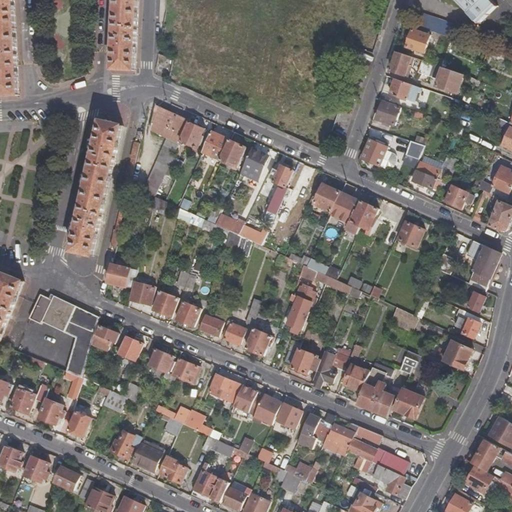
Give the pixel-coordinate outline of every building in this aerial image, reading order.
[(0,0),(0,95),(21,95),(15,0),(0,0)] [(118,0),(115,69),(137,70),(139,0),(118,0)] [(500,5),(494,0),(459,0),(482,23),(500,5)] [(432,35),(414,29),(409,47),(426,53),(432,35)] [(414,57),(399,52),(394,71),(408,75),(411,66),(414,57)] [(433,63),(436,64),(444,67),(447,60),(435,56),(433,63)] [(422,60),(414,57),(411,66),(420,69),(422,60)] [(424,74),(432,76),(436,64),(433,63),(428,62),(424,74)] [(436,64),(432,76),(443,80),(447,68),(444,67),(436,64)] [(462,94),(469,76),(447,68),(443,80),(441,87),(462,94)] [(426,88),(399,79),(394,94),(419,102),(422,92),(425,93),(426,88)] [(403,107),(386,102),(380,118),(389,122),(389,124),(392,126),(393,123),(398,124),(403,107)] [(156,104),(155,110),(151,130),(167,137),(180,143),(190,120),(156,104)] [(508,121),(500,117),(497,123),(506,127),(508,121)] [(125,126),(103,121),(74,251),(95,256),(125,126)] [(206,128),(191,121),(182,140),(197,147),(196,150),(199,151),(205,135),(203,135),(206,128)] [(231,139),(213,130),(203,152),(222,160),(231,139)] [(180,143),(167,137),(143,191),(156,196),(180,143)] [(247,147),(231,139),(222,160),(238,168),(247,147)] [(392,147),(373,140),(365,158),(382,167),(386,159),(389,160),(392,153),(389,152),(392,147)] [(428,145),(413,140),(409,154),(422,159),(428,145)] [(131,185),(140,142),(133,141),(130,157),(131,157),(115,228),(114,227),(110,245),(117,246),(129,192),(131,185)] [(269,155),(254,148),(242,173),(260,181),(268,163),(266,162),(269,155)] [(417,181),(442,192),(450,173),(424,162),(417,181)] [(472,164),(466,177),(476,182),(482,169),(472,164)] [(275,182),(287,187),(295,170),(283,165),(280,171),(275,168),(272,177),(276,180),(275,182)] [(495,183),(511,190),(511,187),(511,169),(503,166),(495,183)] [(185,181),(189,183),(195,169),(191,167),(185,181)] [(497,192),(508,197),(511,190),(495,183),(490,180),(487,187),(488,188),(493,190),(497,192)] [(333,212),(342,191),(326,184),(322,192),(319,190),(316,198),(318,199),(316,204),(333,212)] [(137,188),(131,185),(129,192),(135,195),(137,188)] [(478,195),(454,185),(450,193),(453,194),(450,202),(466,210),(470,203),(474,205),(478,195)] [(290,189),(287,187),(285,192),(280,189),(270,211),(278,215),(290,189)] [(347,189),(344,188),(342,191),(333,212),(332,214),(340,218),(343,211),(351,215),(358,198),(345,193),(347,189)] [(491,194),(495,196),(497,192),(493,190),(488,188),(479,214),(482,216),(491,194)] [(511,229),(511,199),(508,197),(497,192),(495,196),(494,202),(500,205),(494,227),(505,232),(511,229)] [(168,202),(156,196),(153,209),(164,213),(168,202)] [(363,226),(372,205),(363,201),(359,211),(357,209),(348,229),(359,234),(363,226)] [(380,209),(372,205),(363,226),(369,228),(367,233),(372,236),(379,219),(376,218),(380,209)] [(180,207),(177,216),(191,222),(194,214),(180,207)] [(247,222),(223,211),(217,224),(222,227),(231,231),(241,235),(245,225),(247,222)] [(348,221),(351,215),(343,211),(340,218),(348,221)] [(479,214),(477,219),(485,222),(487,217),(482,216),(479,214)] [(216,224),(206,219),(204,228),(212,232),(213,229),(216,224)] [(409,221),(407,224),(401,239),(419,247),(427,229),(409,221)] [(407,224),(402,222),(396,237),(401,239),(407,224)] [(222,227),(217,224),(216,224),(213,229),(220,233),(222,227)] [(268,236),(245,225),(241,235),(259,243),(264,246),(268,236)] [(241,235),(231,231),(229,236),(239,240),(241,235)] [(488,290),(504,256),(502,252),(476,240),(470,255),(481,260),(472,282),(479,285),(488,290)] [(253,251),(245,248),(243,254),(251,257),(253,251)] [(444,269),(452,272),(459,259),(446,252),(440,267),(444,269)] [(283,254),(281,258),(281,259),(294,265),(296,260),(283,254)] [(138,270),(113,264),(109,283),(133,289),(138,270)] [(328,283),(331,276),(328,275),(309,266),(307,265),(304,273),(328,283)] [(439,280),(444,269),(440,267),(435,278),(439,280)] [(186,286),(190,274),(190,273),(182,271),(178,284),(186,286)] [(0,344),(26,281),(6,273),(0,287),(0,344)] [(190,274),(186,286),(194,289),(197,277),(190,274)] [(331,276),(328,283),(351,293),(354,287),(339,280),(331,276)] [(157,288),(138,282),(133,299),(152,306),(157,288)] [(384,288),(376,285),(372,295),(377,297),(379,298),(384,288)] [(490,291),(488,290),(479,285),(476,291),(488,297),(490,291)] [(299,297),(295,295),(293,300),(299,303),(290,325),(302,330),(311,308),(314,310),(319,299),(316,297),(318,293),(303,287),(299,297)] [(354,287),(351,293),(361,298),(364,291),(363,291),(354,287)] [(156,309),(173,316),(180,297),(162,291),(156,309)] [(481,312),(488,297),(476,291),(469,307),(481,312)] [(432,300),(434,295),(428,292),(426,297),(432,300)] [(77,337),(68,372),(82,377),(84,373),(93,344),(99,324),(101,316),(55,295),(54,299),(42,294),(31,318),(42,324),(43,321),(77,337)] [(262,307),(264,303),(256,300),(248,322),(256,325),(256,324),(259,317),(262,308),(262,307)] [(195,326),(203,308),(186,301),(179,319),(195,326)] [(413,331),(419,316),(417,316),(399,307),(393,322),(413,331)] [(262,308),(259,317),(266,320),(270,310),(262,308)] [(482,322),(484,318),(467,310),(466,314),(471,317),(482,322)] [(221,337),(226,322),(208,315),(202,329),(207,331),(206,334),(209,336),(211,333),(213,334),(221,337)] [(476,337),(482,322),(471,317),(470,319),(467,318),(463,328),(466,329),(465,331),(476,337)] [(246,329),(229,322),(223,338),(241,345),(246,329)] [(316,324),(312,322),(306,336),(310,338),(316,324)] [(120,333),(99,324),(93,344),(109,350),(113,341),(117,343),(120,333)] [(274,336),(257,329),(248,349),(265,356),(270,346),(271,347),(273,342),(274,342),(275,338),(273,337),(274,336)] [(145,343),(128,335),(120,353),(137,361),(145,343)] [(301,348),(303,342),(295,338),(291,348),(300,351),(301,348)] [(466,369),(474,348),(455,339),(446,360),(466,369)] [(346,370),(348,367),(345,366),(351,351),(344,348),(343,349),(342,349),(342,350),(330,344),(324,359),(319,369),(313,384),(322,387),(326,379),(335,383),(339,373),(334,371),(332,370),(334,365),(346,370)] [(362,347),(357,344),(352,355),(358,357),(362,347)] [(286,359),(295,363),(300,351),(291,348),(286,359)] [(319,356),(301,348),(300,351),(295,363),(294,366),(310,372),(312,366),(319,369),(324,359),(319,357),(319,356)] [(151,365),(167,372),(169,373),(170,370),(173,371),(177,363),(174,361),(176,357),(158,349),(151,365)] [(43,367),(45,362),(31,357),(30,361),(43,367)] [(174,375),(177,376),(191,383),(199,366),(182,358),(174,375)] [(408,358),(407,362),(415,367),(417,363),(408,358)] [(359,403),(389,415),(397,396),(386,390),(388,385),(383,382),(386,373),(392,376),(395,369),(377,361),(373,371),(364,391),(359,403)] [(364,391),(373,371),(355,364),(346,384),(364,391)] [(199,366),(191,383),(195,384),(203,368),(199,366)] [(172,374),(169,379),(174,382),(177,376),(174,375),(172,373),(172,374)] [(241,391),(245,384),(219,373),(211,390),(237,402),(241,391)] [(10,389),(11,384),(0,379),(0,401),(4,403),(7,395),(10,396),(13,390),(10,389)] [(128,397),(133,400),(137,402),(144,388),(131,381),(124,395),(128,397)] [(237,402),(235,404),(250,411),(257,396),(264,400),(265,396),(266,393),(245,384),(241,391),(237,402)] [(98,390),(108,394),(110,389),(109,389),(104,386),(101,385),(98,390)] [(71,398),(78,401),(82,388),(75,386),(71,398)] [(31,414),(39,395),(22,388),(14,408),(31,414)] [(406,388),(398,409),(418,418),(427,397),(406,388)] [(122,412),(128,397),(124,395),(110,389),(108,394),(103,403),(122,412)] [(273,425),(284,402),(276,398),(275,401),(265,396),(264,400),(255,416),(264,420),(273,425)] [(144,398),(142,404),(150,407),(153,402),(144,398)] [(41,418),(59,426),(62,417),(66,419),(68,412),(65,410),(66,406),(49,400),(41,418)] [(294,416),(297,408),(287,403),(279,420),(296,428),(300,419),(294,416)] [(157,411),(171,418),(175,419),(177,414),(159,406),(157,411)] [(175,419),(183,423),(185,424),(191,411),(181,406),(177,414),(175,419)] [(194,427),(201,414),(191,410),(191,411),(185,424),(187,424),(194,427)] [(85,438),(93,418),(79,412),(71,431),(85,438)] [(331,428),(337,415),(329,412),(325,421),(321,420),(322,418),(311,413),(299,441),(314,448),(319,438),(325,425),(331,428)] [(210,435),(211,435),(213,429),(202,424),(206,416),(201,414),(194,427),(200,430),(210,435)] [(508,442),(511,435),(511,420),(500,414),(490,433),(508,442)] [(166,429),(178,435),(183,423),(175,419),(171,418),(166,429)] [(354,439),(357,433),(360,425),(353,422),(349,430),(346,429),(347,426),(343,424),(341,427),(336,425),(331,435),(329,434),(325,443),(347,454),(349,450),(354,439)] [(325,441),(331,428),(325,425),(319,438),(325,441)] [(368,438),(372,429),(360,425),(357,433),(368,438)] [(133,445),(139,448),(145,434),(128,426),(125,433),(121,442),(117,441),(112,452),(130,460),(134,450),(131,448),(133,445)] [(116,440),(117,441),(121,442),(125,433),(120,431),(116,440)] [(219,439),(228,443),(232,436),(223,432),(219,439)] [(212,451),(213,448),(217,438),(211,435),(210,435),(204,448),(212,451)] [(213,448),(231,457),(232,456),(233,452),(235,447),(228,443),(219,439),(217,438),(213,448)] [(511,483),(511,451),(487,438),(474,462),(478,464),(489,470),(501,449),(508,453),(505,459),(511,463),(511,472),(509,470),(504,479),(511,483)] [(378,450),(354,439),(349,450),(365,458),(373,461),(378,450)] [(240,448),(246,451),(248,452),(252,445),(244,440),(240,448)] [(156,472),(164,454),(143,445),(136,463),(156,472)] [(22,462),(25,453),(8,446),(0,464),(18,472),(19,468),(22,469),(25,463),(22,462)] [(240,448),(235,447),(233,452),(244,457),(246,451),(240,448)] [(244,457),(242,461),(247,463),(251,454),(248,452),(246,451),(244,457)] [(168,455),(160,474),(182,484),(190,468),(178,463),(179,461),(168,455)] [(48,472),(51,464),(33,457),(26,475),(44,482),(46,478),(49,479),(51,473),(48,472)] [(361,468),(368,471),(373,461),(365,458),(361,468)] [(278,476),(285,480),(289,471),(285,469),(266,461),(263,469),(271,473),(273,468),(280,472),(278,476)] [(368,471),(376,475),(380,465),(373,461),(368,471)] [(196,490),(213,498),(222,479),(210,473),(213,465),(206,462),(203,470),(205,471),(196,490)] [(307,479),(312,468),(300,462),(297,469),(288,464),(285,469),(289,471),(302,477),(307,479)] [(487,492),(494,479),(497,475),(489,470),(478,464),(469,482),(487,492)] [(405,483),(408,478),(380,465),(376,475),(376,477),(392,484),(390,490),(408,498),(413,487),(405,483)] [(62,467),(55,482),(76,491),(81,479),(83,480),(84,478),(82,476),(62,467)] [(216,500),(222,503),(231,483),(227,481),(231,474),(226,471),(223,477),(222,479),(213,498),(216,500)] [(285,480),(283,486),(295,492),(302,477),(289,471),(285,480)] [(342,477),(337,475),(333,483),(338,486),(342,477)] [(511,489),(511,483),(504,479),(497,475),(494,479),(511,489)] [(12,490),(17,493),(22,480),(17,478),(12,490)] [(246,492),(249,486),(236,479),(233,486),(246,492)] [(80,499),(87,503),(96,484),(89,480),(80,499)] [(109,511),(117,496),(105,490),(106,487),(100,484),(90,505),(100,510),(99,511),(109,511)] [(248,494),(251,495),(254,488),(249,486),(246,492),(233,486),(226,502),(241,509),(248,494)] [(381,504),(384,496),(381,495),(374,492),(366,488),(359,506),(356,505),(352,511),(377,511),(379,509),(375,507),(376,502),(381,504)] [(267,511),(272,501),(254,493),(244,511),(267,511)] [(470,511),(475,503),(458,493),(448,510),(452,511),(470,511)] [(144,511),(147,506),(128,497),(121,511),(144,511)] [(0,509),(4,511),(5,511),(9,505),(0,501),(0,509)] [(330,511),(334,505),(325,501),(319,511),(330,511)] [(309,511),(319,511),(322,505),(313,502),(309,511)]
